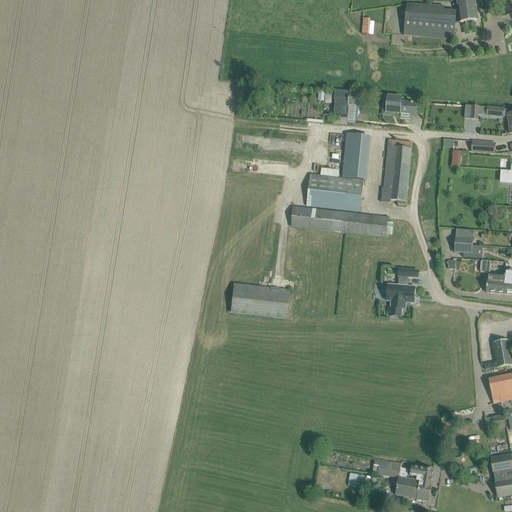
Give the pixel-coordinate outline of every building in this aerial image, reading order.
[(478,20),(475,0),(456,0),(460,23),(478,20)] [(443,21),(445,6),(408,3),(404,36),(454,41),(455,29),(455,22),(443,21)] [(335,90),(334,100),(335,100),(334,114),(347,115),(349,91),(335,90)] [(361,106),(362,96),(362,94),(350,93),(349,105),(361,106)] [(388,96),(387,113),(398,114),(400,114),(400,118),(410,119),(410,115),(416,115),(417,105),(417,103),(402,102),(402,97),(388,96)] [(511,133),(511,113),(508,114),(508,110),(505,110),(466,106),(465,118),(478,120),(479,115),(504,117),(508,117),(510,134),(511,133)] [(406,206),(412,143),(389,141),(384,189),(383,189),(382,203),(391,204),(391,201),(398,202),(398,205),(406,206)] [(494,154),(495,144),(472,142),(472,152),(494,154)] [(360,212),(364,181),(310,175),(306,206),(360,212)] [(386,238),(388,219),(293,208),(291,227),(376,237),(386,238)] [(472,254),(473,238),(456,237),(455,253),(472,254)] [(490,274),(491,262),(482,261),(481,273),(490,274)] [(409,278),(410,270),(399,269),(398,277),(409,278)] [(504,295),(506,279),(505,279),(505,277),(489,276),(489,277),(488,277),(486,293),(504,295)] [(286,319),(289,291),(234,285),(231,313),(286,319)] [(416,287),(408,287),(388,285),(387,302),(391,302),(391,309),(406,310),(406,303),(414,304),(416,287)] [(511,365),(511,357),(509,341),(493,344),(497,368),(511,365)] [(511,374),(489,380),(494,404),(511,400),(511,374)] [(506,428),(504,416),(493,418),(495,430),(506,428)] [(511,495),(511,457),(511,455),(491,458),(498,498),(511,495)] [(398,479),(399,478),(400,469),(401,469),(402,464),(401,464),(388,462),(375,460),(373,472),(378,473),(378,475),(398,479)] [(432,484),(434,471),(413,467),(411,477),(418,478),(417,481),(432,484)] [(407,479),(408,470),(401,469),(400,469),(399,478),(407,479)] [(350,475),(348,487),(356,488),(358,477),(350,475)] [(429,502),(432,484),(417,481),(407,479),(399,478),(398,479),(396,496),(429,502)]
